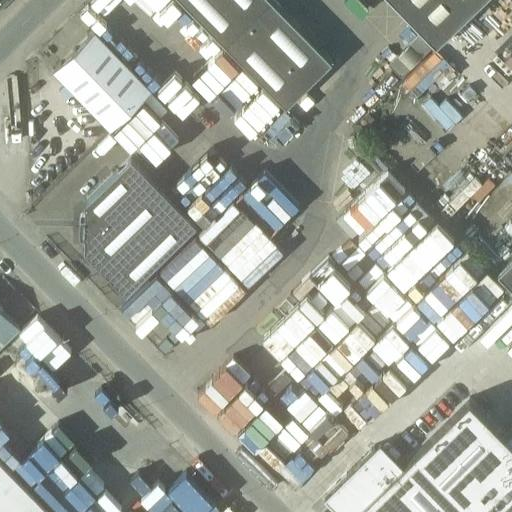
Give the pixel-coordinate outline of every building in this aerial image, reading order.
[(332,58),(275,0),(186,0),(226,40),(285,103),(332,58)] [(396,0),(437,43),(480,0),(396,0)] [(95,28),(54,67),(110,125),(151,86),(95,28)] [(126,290),(197,222),(131,155),(85,199),(85,248),(126,290)] [(511,258),(498,272),(511,286),(511,258)] [(0,342),(19,324),(0,304),(0,342)] [(325,493),(336,504),(336,505),(342,511),(511,511),(511,427),(506,433),(469,396),(403,461),(397,467),(375,444),(347,471),(347,472),(325,493)] [(56,511),(0,454),(0,511),(56,511)]
